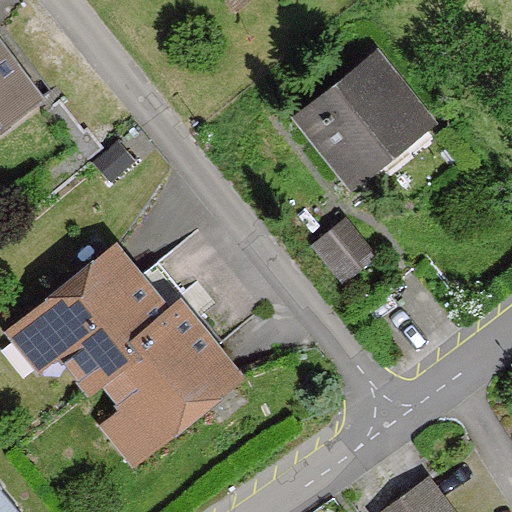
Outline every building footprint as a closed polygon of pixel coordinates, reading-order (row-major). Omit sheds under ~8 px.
[(247,0),(225,0),(235,10),(247,0)] [(0,128),(41,97),(0,41),(0,128)] [(301,110),(299,111),(357,184),(359,183),(350,171),(416,119),(425,131),(427,130),(370,55),(368,57),(373,63),(306,115),(301,110)] [(374,256),(344,220),(314,244),(343,281),(374,256)] [(166,317),(114,253),(35,316),(89,383),(179,309),(178,308),(175,310),(175,309),(166,317)] [(233,376),(179,309),(89,383),(90,384),(102,374),(154,439),(233,376)] [(449,511),(426,480),(384,511),(449,511)] [(0,511),(19,511),(1,488),(2,487),(0,484),(0,511)]
